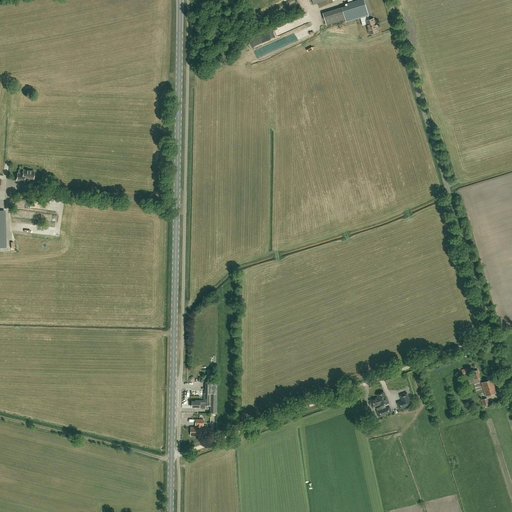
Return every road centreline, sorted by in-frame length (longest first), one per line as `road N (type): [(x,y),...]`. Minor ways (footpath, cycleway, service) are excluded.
road 1 (track): [(0,415),(172,458),(495,333)]
road 2 (secondary): [(171,511),(180,12)]
road 3 (unclassified): [(511,386),(390,0)]
